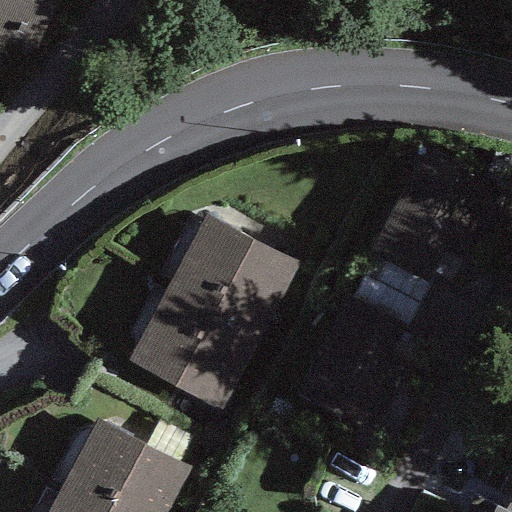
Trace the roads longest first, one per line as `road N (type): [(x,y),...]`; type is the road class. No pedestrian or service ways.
road 1 (tertiary): [(511,105),(351,86),(219,111),(137,155),(0,271)]
road 2 (residential): [(511,239),(383,511)]
road 3 (unclassified): [(0,138),(105,0)]
